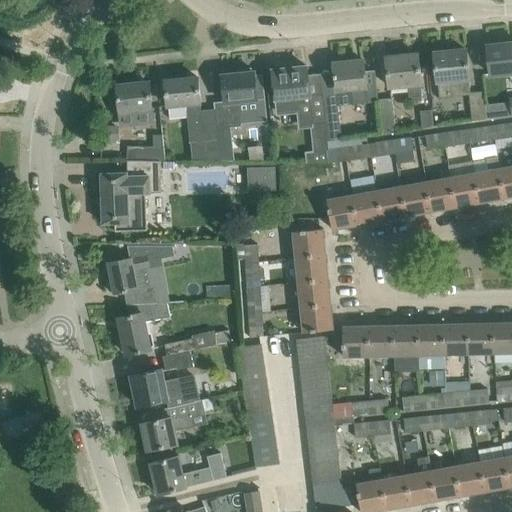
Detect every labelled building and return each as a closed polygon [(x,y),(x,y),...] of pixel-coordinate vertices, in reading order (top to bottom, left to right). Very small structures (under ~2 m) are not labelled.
[(490,46),(488,46),(491,75),(511,72),(511,44),(490,47),(490,46)] [(469,88),(470,88),(467,50),(435,53),(438,82),(440,97),(452,96),(451,88),(469,87),(469,88)] [(424,99),(419,54),(387,58),(390,86),(409,84),(411,100),(424,99)] [(337,63),(334,63),(337,88),(353,86),(354,102),(369,101),(367,86),(377,85),(375,70),(365,71),(364,60),(349,61),(347,58),(339,59),(337,63)] [(287,68),(284,64),(276,65),(275,69),(273,70),(278,111),(301,109),(302,113),(301,113),(302,125),(310,124),(313,151),(305,152),(306,162),(329,163),(328,151),(328,149),(328,140),(324,96),(323,96),(323,94),(311,95),(307,66),(287,68)] [(263,90),(261,74),(255,74),(255,71),(252,72),(252,68),(239,69),(239,73),(223,75),(226,107),(216,109),(220,147),(231,146),(229,126),(242,125),(240,101),(258,100),(257,90),(263,90)] [(199,77),(166,81),(170,119),(188,117),(191,142),(192,160),(221,160),(220,147),(216,109),(202,110),(199,77)] [(121,111),(122,125),(135,124),(135,126),(153,124),(153,122),(154,122),(150,82),(118,86),(121,111)] [(487,119),(484,92),(469,93),(472,121),(487,119)] [(324,96),(328,140),(341,139),(337,95),(324,96)] [(396,132),(392,98),(378,100),(382,134),(396,132)] [(511,122),(494,125),(496,139),(511,136),(511,122)] [(494,125),(476,128),(478,142),(496,139),(494,125)] [(105,127),(105,139),(117,140),(117,127),(105,127)] [(445,147),(464,144),(461,130),(443,132),(445,147)] [(427,149),(445,147),(443,132),(425,135),(427,149)] [(393,140),(396,154),(414,151),(411,137),(393,140)] [(378,156),(396,154),(393,140),(376,142),(378,156)] [(363,144),(346,146),(347,161),(365,158),(363,144)] [(161,161),(166,161),(164,146),(128,146),(127,160),(161,161)] [(328,149),(328,151),(329,163),(347,161),(346,146),(328,149)] [(489,170),(476,173),(481,202),(482,202),(482,201),(496,198),(505,197),(505,198),(506,198),(500,168),(498,156),(486,158),(489,170)] [(161,161),(127,160),(128,172),(102,173),(104,223),(116,223),(116,231),(148,230),(147,193),(151,193),(151,192),(162,192),(161,161)] [(299,163),(284,164),(285,180),(289,179),(294,176),(297,173),(299,168),(299,163)] [(274,166),(248,167),(249,191),(275,190),(274,166)] [(511,166),(500,168),(506,198),(506,197),(511,195),(511,166)] [(481,203),(481,202),(476,173),(451,177),(456,206),(480,201),(481,203)] [(432,210),(456,206),(451,177),(427,181),(432,210)] [(407,214),(432,210),(427,181),(402,186),(407,214)] [(383,219),(407,214),(402,186),(378,190),(383,219)] [(358,223),(383,219),(378,190),(353,195),(358,223)] [(334,228),(358,223),(353,195),(328,199),(333,229),(334,229),(334,228)] [(296,257),(325,254),(323,230),(324,230),(324,228),(294,231),(296,257)] [(245,266),(259,265),(258,244),(244,245),(245,266)] [(110,279),(108,281),(110,291),(112,293),(115,292),(115,294),(125,292),(127,304),(167,302),(170,302),(162,263),(162,259),(175,256),(173,245),(127,245),(130,257),(108,261),(112,279),(110,279)] [(299,282),(328,279),(325,254),(296,257),(299,282)] [(259,265),(245,266),(246,280),(261,279),(259,265)] [(301,306),(330,304),(328,279),(299,282),(301,306)] [(261,286),(247,287),(248,313),(263,312),(261,286)] [(151,349),(145,321),(170,316),(167,302),(127,304),(129,315),(120,317),(124,338),(120,339),(123,351),(127,351),(128,354),(151,349)] [(304,332),(334,329),(334,328),(332,328),(330,304),(301,306),(304,332)] [(263,312),(248,313),(249,330),(264,329),(263,312)] [(495,353),(511,352),(511,323),(494,324),(495,353)] [(470,353),(495,353),(494,324),(469,325),(470,353)] [(444,368),(445,354),(444,325),(419,326),(420,354),(421,369),(444,368)] [(445,354),(470,353),(469,325),(444,325),(445,354)] [(370,355),(369,327),(345,327),(345,326),(343,326),(344,356),(370,355)] [(370,355),(395,355),(394,326),(369,327),(370,355)] [(395,355),(420,354),(419,326),(394,326),(395,355)] [(168,354),(191,350),(218,345),(215,333),(215,331),(215,329),(193,334),(193,337),(192,337),(177,340),(166,343),(168,354)] [(298,351),(326,348),(325,336),(297,339),(298,351)] [(240,359),(264,355),(262,344),(238,347),(240,359)] [(300,364),(328,360),(326,348),(298,351),(300,364)] [(191,350),(168,354),(163,356),(166,369),(177,367),(178,370),(194,366),(191,350)] [(241,371),(265,367),(264,355),(240,359),(241,371)] [(301,376),(329,373),(328,360),(300,364),(301,376)] [(199,400),(194,376),(164,382),(161,369),(132,375),(139,406),(167,400),(169,407),(199,400)] [(302,388),(331,385),(329,373),(301,376),(302,388)] [(245,395),(269,392),(267,379),(243,383),(245,395)] [(304,400),(332,397),(331,385),(302,388),(304,400)] [(503,400),(511,399),(511,386),(501,387),(503,400)] [(476,404),(490,403),(488,388),(474,390),(476,404)] [(474,390),(455,392),(457,406),(476,404),(474,390)] [(247,407),(271,403),(269,392),(245,395),(247,407)] [(442,393),(425,395),(427,409),(444,407),(442,393)] [(404,412),(427,409),(425,395),(402,397),(404,412)] [(333,409),(333,404),(332,397),(304,400),(305,412),(333,409)] [(370,400),(371,415),(390,413),(388,399),(370,400)] [(199,400),(169,407),(165,408),(167,418),(143,423),(148,450),(178,445),(175,430),(193,427),(190,415),(204,413),(201,400),(199,400)] [(370,400),(352,402),(354,417),(371,415),(370,400)] [(249,419),(273,414),(271,403),(247,407),(249,419)] [(505,422),(511,421),(511,407),(503,408),(505,422)] [(307,424),(335,422),(333,409),(305,412),(307,424)] [(489,409),(472,411),(474,425),(491,423),(489,409)] [(3,420),(8,439),(44,429),(39,410),(3,420)] [(472,411),(453,413),(455,428),(474,425),(472,411)] [(251,430),(275,427),(273,414),(249,419),(251,430)] [(440,415),(422,416),(424,431),(441,429),(440,415)] [(405,433),(424,431),(422,416),(404,418),(405,433)] [(372,422),(373,436),(375,444),(392,442),(390,420),(372,422)] [(308,436),(336,434),(335,422),(307,424),(308,436)] [(372,422),(354,423),(356,437),(373,436),(372,422)] [(253,442),(277,439),(275,427),(251,430),(253,442)] [(338,445),(337,439),(336,434),(308,436),(310,449),(338,445)] [(254,455),(279,452),(277,439),(253,442),(254,455)] [(311,461),(339,457),(338,445),(310,449),(311,461)] [(152,466),(150,466),(153,477),(155,476),(159,494),(188,487),(227,477),(221,452),(207,456),(210,467),(185,474),(180,456),(152,463),(152,466)] [(256,466),(256,468),(280,464),(279,452),(254,455),(256,466)] [(437,499),(432,470),(429,456),(418,458),(420,472),(407,474),(412,503),(437,499)] [(312,473),(341,470),(339,457),(311,461),(312,473)] [(486,490),(511,485),(505,457),(481,461),(486,490)] [(461,494),(486,490),(481,461),(456,465),(461,494)] [(437,499),(461,494),(456,465),(432,470),(437,499)] [(256,466),(232,472),(233,475),(257,469),(256,468),(256,466)] [(388,507),(382,478),(380,468),(369,470),(371,480),(357,483),(362,511),(363,511),(364,511),(388,507)] [(314,484),(342,481),(341,470),(312,473),(314,484)] [(388,507),(412,503),(407,474),(382,478),(388,507)] [(315,497),(343,494),(342,481),(314,484),(315,497)] [(259,490),(245,493),(247,511),(263,511),(260,488),(259,488),(259,490)] [(351,488),(343,489),(343,494),(345,506),(353,505),(351,488)] [(345,506),(343,494),(315,497),(317,510),(345,506)]
